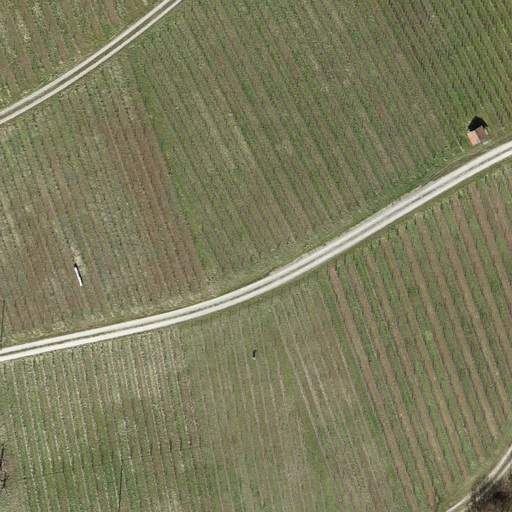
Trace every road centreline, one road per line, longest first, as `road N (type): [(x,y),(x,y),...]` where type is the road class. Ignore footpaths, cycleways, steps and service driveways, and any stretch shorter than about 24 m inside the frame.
road 1 (track): [(0,355),(244,296),(511,144)]
road 2 (track): [(175,0),(79,72),(0,117)]
